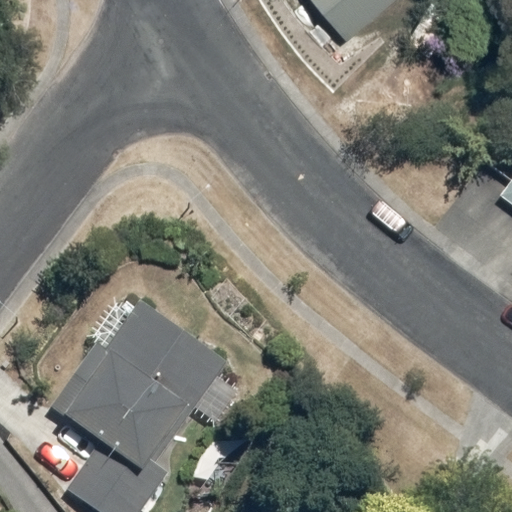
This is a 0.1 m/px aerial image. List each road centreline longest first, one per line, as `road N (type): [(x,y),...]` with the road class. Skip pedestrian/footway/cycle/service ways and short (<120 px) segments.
road 1 (residential): [(172,4),(268,150),(324,208),(511,356)]
road 2 (residential): [(0,238),(172,4)]
